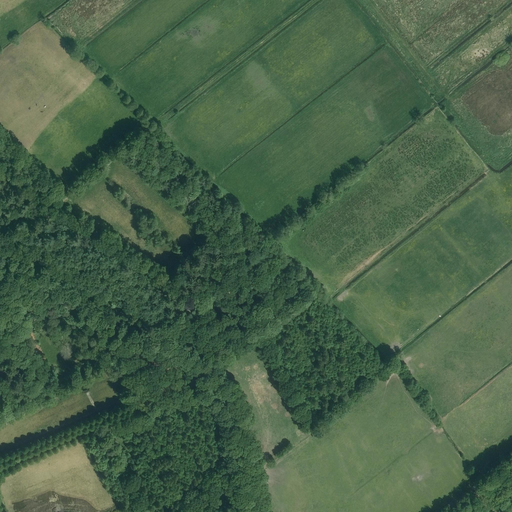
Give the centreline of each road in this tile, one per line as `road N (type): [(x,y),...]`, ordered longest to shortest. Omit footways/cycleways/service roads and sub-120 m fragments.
road 1 (track): [(0,244),(148,330),(210,378),(232,405),(247,477)]
road 2 (track): [(0,238),(148,119)]
